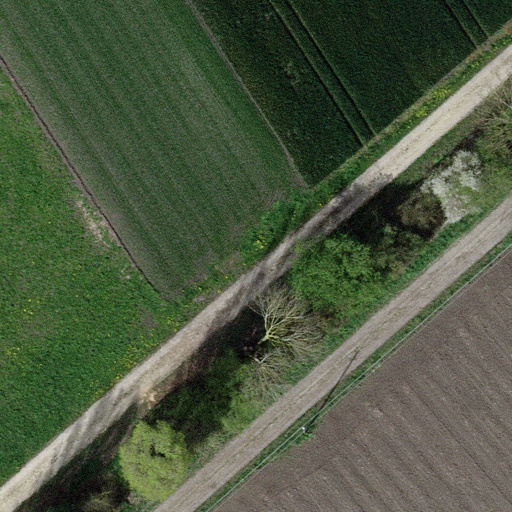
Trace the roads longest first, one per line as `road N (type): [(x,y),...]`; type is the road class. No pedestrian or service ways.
road 1 (track): [(511,56),(0,510)]
road 2 (track): [(168,511),(511,211)]
